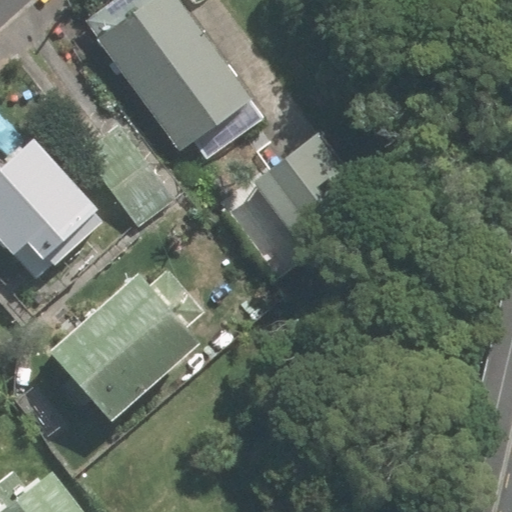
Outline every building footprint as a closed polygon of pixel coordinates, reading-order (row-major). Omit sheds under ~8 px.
[(185,0),(142,0),(98,32),(196,164),(268,110),(185,0)] [(158,133),(99,176),(132,222),(191,179),(158,133)] [(361,184),(322,134),(243,195),(282,245),(361,184)] [(104,211),(33,140),(0,173),(0,241),(14,255),(31,238),(54,261),(104,211)] [(196,337),(134,273),(50,355),(111,419),(196,337)] [(80,511),(48,471),(0,509),(0,511),(80,511)]
